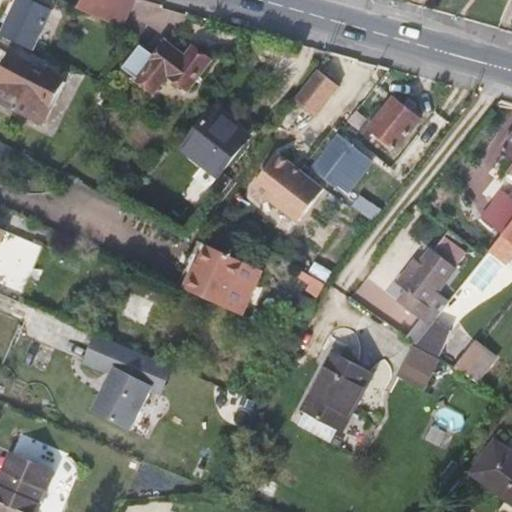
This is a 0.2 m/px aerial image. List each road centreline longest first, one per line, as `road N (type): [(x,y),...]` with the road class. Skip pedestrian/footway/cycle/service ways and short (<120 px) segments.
road 1 (unknown): [(488,61),(350,284)]
road 2 (secondary): [(267,0),(488,61)]
